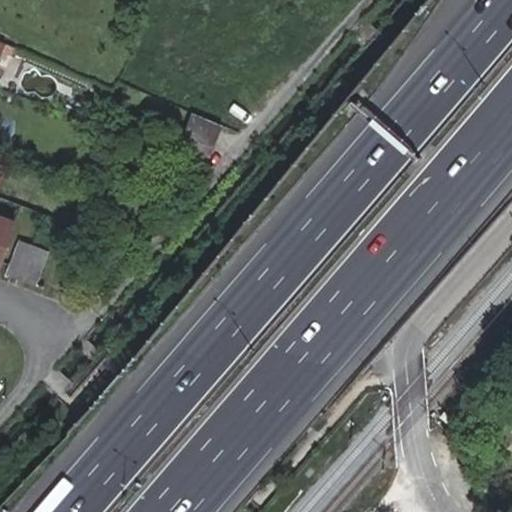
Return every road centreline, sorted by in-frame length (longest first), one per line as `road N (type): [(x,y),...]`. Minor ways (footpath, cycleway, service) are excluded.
road 1 (motorway): [(509,0),(68,511)]
road 2 (motorway): [(165,511),(511,121)]
road 3 (residential): [(366,0),(58,345)]
road 4 (residential): [(444,511),(414,465),(410,353),(422,328),(511,226)]
